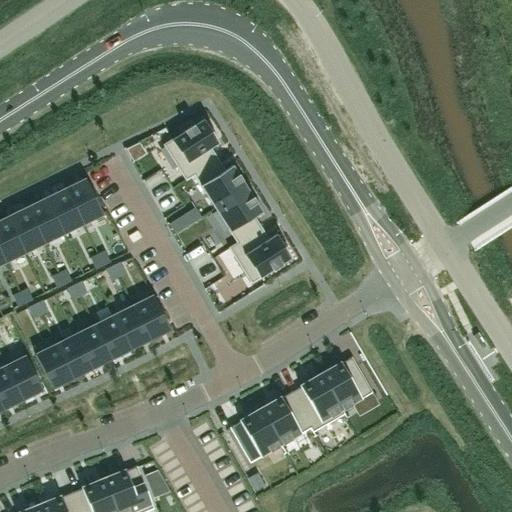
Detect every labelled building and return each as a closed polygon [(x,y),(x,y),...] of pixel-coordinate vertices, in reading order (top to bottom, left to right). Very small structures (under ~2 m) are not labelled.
[(183,131),(162,144),(175,164),(185,181),(193,176),(193,175),(217,159),(216,157),(210,148),(218,143),(203,119),(183,131)] [(217,159),(193,175),(193,176),(200,186),(214,209),(247,188),(232,165),(224,170),(217,159)] [(85,179),(65,189),(82,223),(88,220),(102,213),(85,179)] [(247,188),(214,209),(229,232),(236,242),(236,243),(261,228),(254,217),(262,212),(247,188)] [(65,189),(46,199),(62,233),(82,223),(65,189)] [(46,199),(26,208),(43,243),(62,233),(46,199)] [(26,208),(7,218),(24,252),(43,243),(26,208)] [(185,227),(179,217),(168,224),(175,234),(185,227)] [(7,218),(0,221),(0,252),(4,262),(24,252),(7,218)] [(88,220),(82,223),(87,233),(93,230),(88,220)] [(236,242),(228,247),(250,284),(291,258),(276,234),(268,239),(261,228),(236,243),(236,242)] [(104,250),(97,254),(102,265),(109,261),(104,250)] [(97,254),(89,258),(94,268),(102,265),(97,254)] [(120,263),(112,266),(118,277),(125,273),(120,263)] [(112,266),(105,270),(110,281),(118,277),(112,266)] [(65,269),(58,273),(63,284),(71,280),(65,269)] [(58,273),(50,277),(56,287),(63,284),(58,273)] [(81,281),(73,285),(79,296),(86,292),(81,281)] [(73,285),(66,289),(71,300),(79,296),(73,285)] [(27,288),(19,292),(24,303),(32,299),(27,288)] [(19,292),(12,296),(17,306),(24,303),(19,292)] [(152,296),(132,306),(149,340),(170,330),(152,296)] [(42,301),(35,304),(40,315),(48,311),(42,301)] [(35,304),(27,308),(32,319),(40,315),(35,304)] [(132,306),(113,315),(130,350),(149,340),(132,306)] [(113,315),(94,325),(111,360),(130,350),(113,315)] [(94,325),(74,335),(92,369),(111,360),(94,325)] [(74,335),(55,344),(72,379),(92,369),(74,335)] [(55,344),(35,355),(52,389),(72,379),(55,344)] [(25,356),(5,366),(22,401),(42,390),(25,356)] [(340,361),(319,373),(343,414),(346,419),(348,417),(347,416),(346,417),(341,410),(342,409),(343,410),(352,405),(352,404),(372,392),(361,374),(351,357),(341,363),(340,361)] [(5,366),(0,368),(0,405),(2,410),(22,401),(5,366)] [(299,386),(290,392),(313,432),(343,414),(319,373),(299,385),(299,386)] [(280,396),(260,408),(281,445),(282,444),(283,445),(292,440),(291,438),(309,428),(314,436),(313,436),(313,437),(316,435),(316,434),(315,435),(313,432),(290,392),(280,397),(280,396)] [(239,421),(229,427),(241,448),(249,463),(269,451),(270,453),(279,447),(278,446),(280,445),(284,453),(283,453),(283,454),(286,453),(281,446),(281,445),(260,408),(239,420),(239,421)] [(124,469),(103,478),(115,511),(144,511),(153,508),(145,488),(136,466),(125,470),(124,469)] [(81,488),(71,492),(78,511),(115,511),(103,478),(80,487),(81,488)] [(60,495),(38,504),(41,511),(78,511),(71,492),(60,496),(60,495)]
